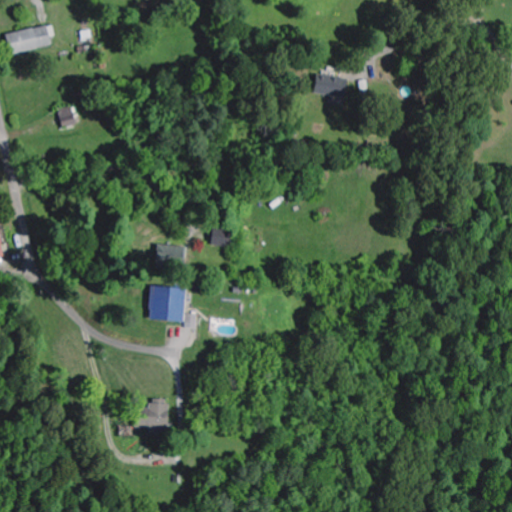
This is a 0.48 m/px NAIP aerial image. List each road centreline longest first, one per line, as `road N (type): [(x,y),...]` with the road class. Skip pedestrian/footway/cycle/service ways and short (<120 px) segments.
road 1 (residential): [(173,353),(102,339),(0,279)]
road 2 (residential): [(45,300),(0,122)]
